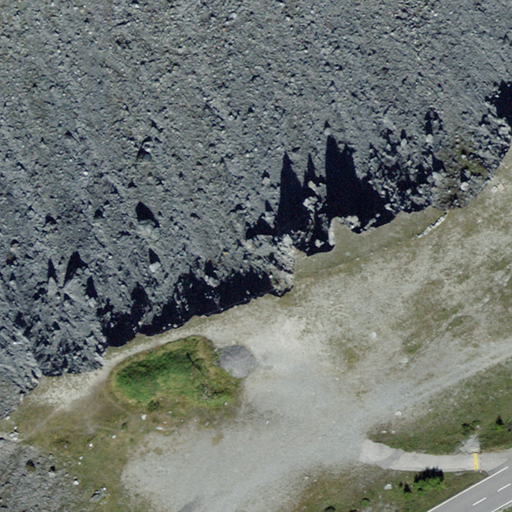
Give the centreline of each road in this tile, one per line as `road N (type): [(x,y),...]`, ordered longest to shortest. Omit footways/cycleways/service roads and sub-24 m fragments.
road 1 (track): [(361,456),(343,432),(511,346)]
road 2 (track): [(201,511),(314,459),(361,456)]
road 3 (track): [(361,456),(511,461)]
